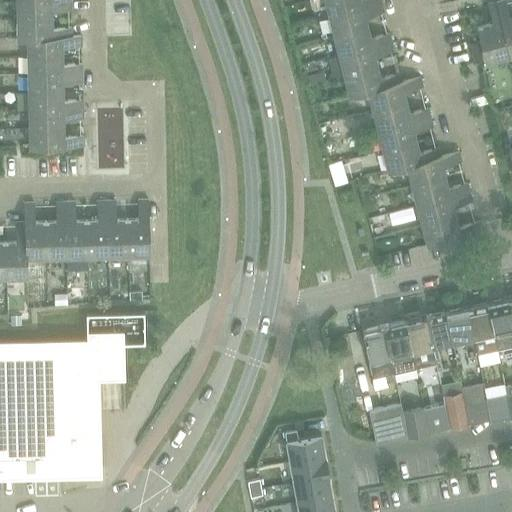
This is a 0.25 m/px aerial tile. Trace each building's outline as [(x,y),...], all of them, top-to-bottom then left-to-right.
[(65,0),(16,1),(17,19),(53,18),(52,9),(71,9),(71,0),(65,0)] [(324,0),(328,15),(382,2),(381,0),(324,0)] [(505,0),(502,0),(497,1),(510,55),(511,54),(511,17),(510,18),(505,0)] [(510,55),(497,1),(488,4),(493,22),(478,26),(487,61),(510,55)] [(328,15),(333,35),(368,27),(365,16),(384,11),(382,2),(328,15)] [(17,38),(27,37),(72,36),(72,35),(72,26),(53,27),(53,18),(17,19),(17,38)] [(333,35),(338,55),(392,42),(389,32),(371,37),(368,27),(333,35)] [(27,37),(27,55),(62,54),(62,45),(82,45),(81,35),(72,35),(72,36),(27,37)] [(338,55),(343,75),(378,66),(375,55),(394,51),(392,42),(338,55)] [(27,55),(27,74),(82,72),(82,63),(62,63),(62,54),(27,55)] [(349,96),(367,92),(367,90),(402,81),(399,72),(381,77),(378,66),(343,75),(349,96)] [(27,74),(28,92),(63,91),(63,82),(82,81),(82,72),(27,74)] [(367,92),(372,110),(407,102),(404,91),(423,86),(420,76),(367,90),(367,92)] [(28,92),(28,110),(83,108),(83,99),(63,100),(63,91),(28,92)] [(372,110),(377,130),(430,117),(428,108),(409,112),(407,102),(372,110)] [(28,110),(28,128),(64,127),(64,118),(83,117),(83,108),(28,110)] [(377,130),(382,150),(417,141),(414,130),(433,126),(430,117),(377,130)] [(64,127),(28,128),(29,146),(43,146),(84,145),(83,135),(64,135),(64,127)] [(387,170),(406,166),(406,164),(441,156),(438,147),(420,152),(417,141),(382,150),(387,170)] [(406,166),(411,185),(446,176),(443,165),(461,160),(459,151),(441,156),(406,164),(406,166)] [(411,185),(416,204),(469,191),(467,182),(449,187),(446,176),(411,185)] [(349,189),(340,192),(343,203),(352,200),(349,189)] [(416,204),(421,224),(456,215),(453,205),(472,200),(469,191),(416,204)] [(138,218),(127,219),(128,255),(149,254),(149,245),(149,226),(148,221),(148,201),(148,199),(138,199),(138,218)] [(75,200),(65,201),(67,256),(87,256),(86,220),(75,220),(75,200)] [(97,219),(86,220),(87,256),(108,255),(106,200),(97,200),(97,219)] [(116,200),(106,200),(108,255),(128,255),(127,219),(116,219),(116,200)] [(57,221),(46,221),(47,257),(67,256),(65,201),(56,201),(57,221)] [(24,202),(24,221),(25,257),(27,257),(47,257),(46,221),(34,221),(34,202),(24,202)] [(456,215),(421,224),(427,245),(480,231),(477,221),(459,226),(456,215)] [(16,241),(5,241),(6,277),(27,276),(27,257),(25,257),(24,221),(15,222),(16,241)] [(511,346),(511,315),(508,298),(488,302),(494,332),(498,350),(511,346)] [(494,332),(488,302),(467,307),(476,353),(478,353),(482,376),(493,374),(485,337),(484,338),(483,335),(494,332)] [(476,353),(467,307),(446,311),(452,340),(465,338),(468,355),(476,353)] [(452,340),(446,311),(425,316),(434,354),(438,371),(442,370),(437,345),(452,340)] [(0,472),(99,470),(99,472),(101,472),(100,411),(99,377),(122,377),(125,377),(124,343),(145,342),(144,312),(86,313),(87,338),(0,339),(0,472)] [(434,354),(425,316),(404,320),(410,350),(427,347),(429,355),(434,354)] [(414,368),(410,350),(404,320),(383,325),(394,372),(414,368)] [(396,380),(394,372),(383,325),(362,329),(374,385),(396,380)] [(486,398),(483,383),(463,387),(464,393),(463,393),(469,424),(470,424),(490,420),(486,398)] [(469,424),(463,393),(442,397),(445,407),(449,427),(449,428),(469,424)] [(506,394),(486,398),(490,420),(491,421),(511,417),(506,394)] [(402,408),(401,403),(369,409),(371,418),(375,441),(407,435),(403,412),(402,408)] [(449,427),(445,407),(424,412),(428,431),(428,432),(449,427)] [(423,408),(403,412),(407,435),(428,431),(424,412),(423,408)] [(297,429),(285,432),(286,440),(290,461),(325,454),(321,433),(298,437),(297,429)] [(325,454),(290,461),(293,481),(329,475),(325,454)] [(329,475),(293,481),(297,501),(332,495),(329,475)] [(260,479),(248,481),(249,489),(261,487),(260,479)] [(261,487),(249,489),(251,497),(263,495),(261,487)] [(335,511),(332,495),(297,501),(299,511),(335,511)]
